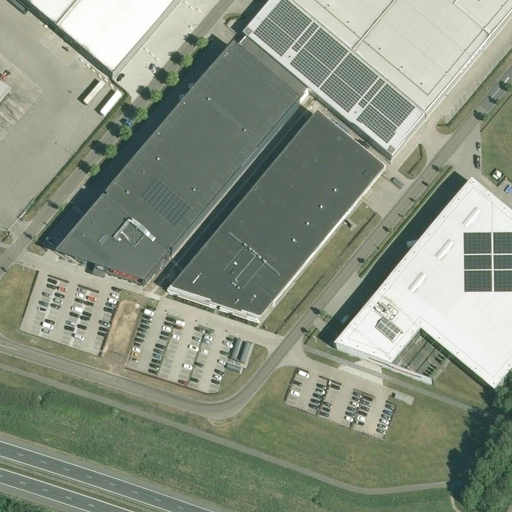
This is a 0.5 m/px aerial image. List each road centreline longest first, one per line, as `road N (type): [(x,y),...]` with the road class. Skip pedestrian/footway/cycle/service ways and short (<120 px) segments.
road 1 (unclassified): [(0,346),(203,409),(229,408),(511,76)]
road 2 (unclassified): [(511,434),(470,480),(368,492),(0,366)]
road 3 (unclassified): [(228,0),(0,269)]
road 4 (motorway): [(192,511),(0,445)]
